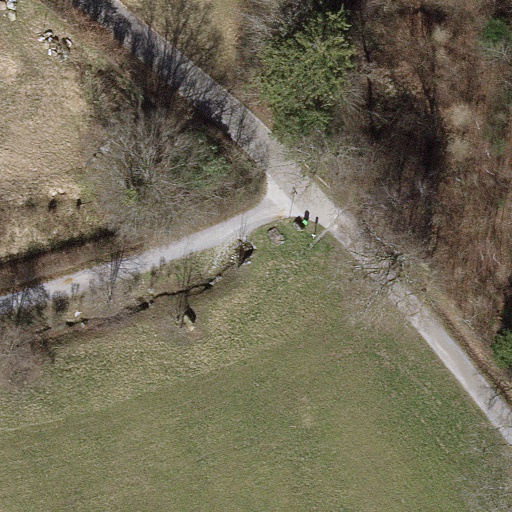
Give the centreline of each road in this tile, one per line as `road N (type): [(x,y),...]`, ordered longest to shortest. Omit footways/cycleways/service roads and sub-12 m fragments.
road 1 (track): [(0,301),(233,228),(312,184)]
road 2 (track): [(312,184),(511,425)]
road 3 (track): [(94,0),(312,184)]
